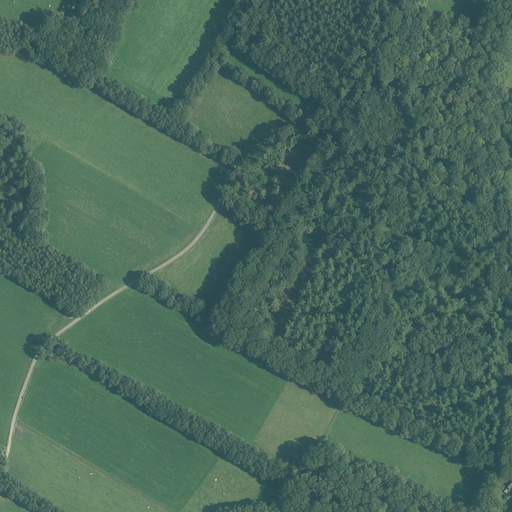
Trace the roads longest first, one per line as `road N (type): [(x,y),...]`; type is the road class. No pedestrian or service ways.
road 1 (unclassified): [(399,0),(354,95),(256,153),(191,245),(46,343),(13,418),(0,477)]
road 2 (track): [(343,404),(495,470),(511,466)]
road 3 (track): [(13,420),(168,511)]
road 4 (track): [(217,511),(280,499),(343,404)]
